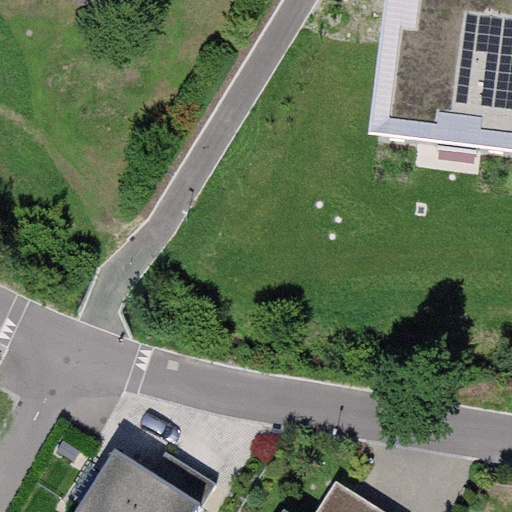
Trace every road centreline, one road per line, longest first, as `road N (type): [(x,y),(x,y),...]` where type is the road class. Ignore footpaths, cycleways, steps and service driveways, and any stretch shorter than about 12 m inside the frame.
road 1 (residential): [(511,437),(74,358)]
road 2 (residential): [(74,358),(119,278),(169,220),(298,0)]
road 3 (residential): [(74,358),(0,490)]
